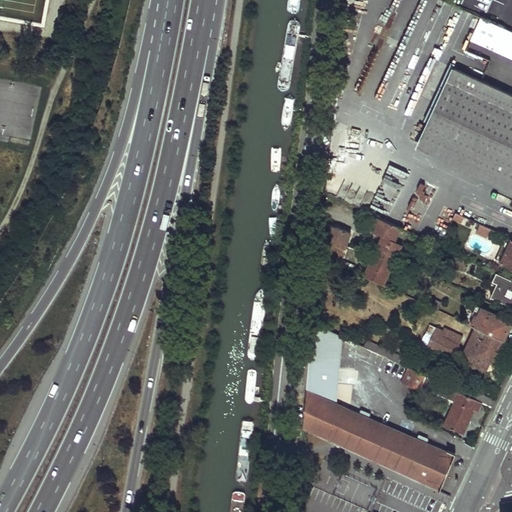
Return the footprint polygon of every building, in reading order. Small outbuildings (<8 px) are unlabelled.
[(511,31),(482,18),(472,39),(511,57),(511,31)] [(511,93),(457,68),(423,138),(511,179),(511,93)] [(511,179),(423,138),(418,147),(511,190),(511,179)] [(394,180),(398,171),(390,167),(381,186),(398,194),(403,184),(394,180)] [(420,183),(405,215),(421,222),(436,190),(420,183)] [(403,229),(380,218),(373,231),(383,236),(365,276),(386,285),(392,271),(395,265),(405,245),(397,242),(403,229)] [(477,221),(470,218),(467,225),(473,228),(477,221)] [(351,232),(322,221),(318,250),(338,258),(336,262),(348,268),(350,263),(342,259),(351,232)] [(476,233),(487,238),(491,229),(480,225),(476,233)] [(511,238),(501,262),(511,266),(511,238)] [(495,288),(491,297),(511,306),(511,280),(497,273),(491,285),(490,286),(495,288)] [(433,295),(428,305),(440,310),(444,301),(433,295)] [(476,316),(472,325),(502,339),(504,340),(511,322),(475,304),(471,313),(476,316)] [(430,333),(424,343),(450,354),(460,333),(441,324),(440,327),(427,321),(422,330),(430,333)] [(311,322),(303,428),(393,470),(404,475),(440,492),(456,457),(335,402),(341,336),(311,322)] [(471,325),(459,350),(466,353),(472,372),(483,368),(486,359),(494,356),(502,339),(472,325),(471,325)] [(389,350),(367,339),(363,346),(386,357),(389,350)] [(389,350),(386,357),(399,363),(402,356),(389,350)] [(403,365),(398,377),(421,387),(421,386),(426,375),(403,365)] [(454,403),(444,424),(463,433),(473,410),(476,411),(481,402),(449,387),(426,375),(421,386),(454,403)] [(450,386),(449,387),(481,402),(491,407),(495,399),(453,381),(452,382),(446,380),(445,383),(450,386)] [(420,389),(415,401),(418,403),(423,390),(420,389)]
